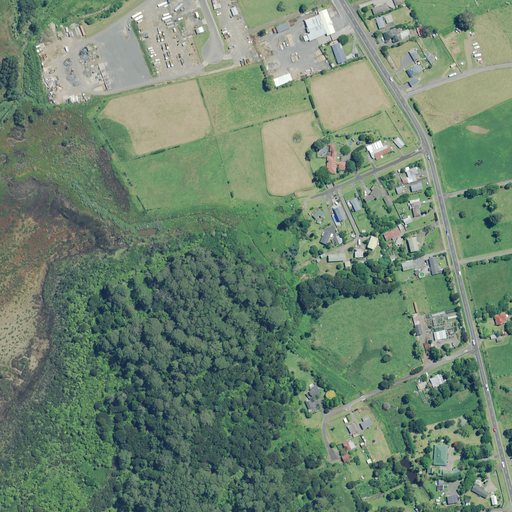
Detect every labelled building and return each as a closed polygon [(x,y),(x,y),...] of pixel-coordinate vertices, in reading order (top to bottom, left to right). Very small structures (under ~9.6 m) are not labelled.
[(218,0),(211,0),(214,9),(221,8),(218,0)] [(389,10),(387,3),(372,8),(375,15),(389,10)] [(310,33),(303,36),(305,42),(309,40),(310,41),(313,40),(324,35),(323,35),(326,33),(327,34),(327,36),(336,32),(327,8),(318,12),(319,15),(305,20),(310,33)] [(391,14),(384,16),(387,24),(393,21),(391,14)] [(382,17),(376,19),(379,29),(385,27),(382,17)] [(395,43),(406,38),(410,34),(408,29),(400,32),(398,27),(383,33),(386,40),(393,37),(395,43)] [(331,45),(335,57),(334,57),(337,64),(338,64),(347,61),(343,48),(341,48),(339,42),(331,45)] [(416,50),(410,54),(415,60),(420,57),(416,50)] [(432,54),(427,57),(430,62),(435,59),(432,54)] [(418,66),(417,64),(406,70),(411,77),(424,70),(421,64),(418,66)] [(290,73),(277,78),(280,85),(293,80),(290,73)] [(419,82),(416,77),(408,81),(412,87),(419,82)] [(398,137),(393,141),(393,142),(397,146),(397,145),(400,148),(405,144),(398,137)] [(373,159),(376,158),(377,160),(384,157),(382,155),(393,150),(391,145),(388,147),(387,145),(377,149),(375,143),(368,146),(373,159)] [(330,145),(330,148),(330,151),(332,151),(332,156),(327,156),(327,173),(331,173),(331,174),(336,174),(337,165),(339,165),(339,170),(347,170),(347,162),(337,162),(337,152),(336,152),(336,145),(330,145)] [(405,169),(404,170),(406,176),(407,178),(402,179),(404,184),(408,182),(408,183),(417,180),(415,175),(420,173),(419,169),(418,169),(417,167),(410,169),(409,167),(405,168),(405,169)] [(423,189),(422,183),(411,185),(413,192),(423,189)] [(367,203),(376,198),(377,199),(383,193),(376,187),(370,193),(371,194),(364,198),(367,203)] [(389,195),(384,198),(388,207),(393,204),(389,195)] [(362,209),(357,198),(350,201),(351,204),(352,204),(355,212),(362,209)] [(414,217),(422,215),(420,207),(422,206),(420,200),(411,202),(414,217)] [(346,219),(341,206),(335,209),(340,221),(346,219)] [(318,218),(320,216),(321,218),(326,214),(319,207),(311,214),(316,219),(318,218)] [(413,221),(410,217),(403,220),(405,225),(413,221)] [(401,234),(398,228),(384,234),(386,240),(392,238),(393,240),(398,238),(397,236),(401,234)] [(320,242),(326,245),(330,236),(332,237),(334,234),(324,230),(321,235),(323,236),(320,242)] [(341,235),(334,238),(337,245),(344,242),(341,235)] [(378,238),(371,236),(367,247),(374,250),(378,238)] [(403,239),(398,236),(395,245),(397,246),(397,244),(400,245),(401,244),(403,245),(404,242),(402,242),(403,239)] [(416,237),(408,239),(411,252),(419,250),(416,237)] [(363,249),(355,249),(355,257),(363,257),(363,249)] [(345,253),(328,254),(329,261),(345,260),(345,253)] [(439,269),(436,257),(429,259),(433,275),(442,273),(441,269),(439,269)] [(403,272),(414,269),(413,263),(417,262),(416,259),(401,263),(403,272)] [(414,303),(415,307),(412,308),(415,321),(414,321),(418,335),(423,334),(417,312),(419,312),(417,302),(414,303)] [(508,314),(506,315),(505,313),(494,316),(496,325),(505,323),(504,321),(509,320),(508,314)] [(435,340),(447,338),(446,330),(434,332),(435,340)] [(440,373),(429,378),(434,388),(445,383),(440,373)] [(426,381),(417,385),(419,390),(428,386),(426,381)] [(309,385),(311,388),(308,389),(310,391),(306,394),(310,399),(320,391),(316,385),(314,386),(312,383),(309,385)] [(364,430),(368,428),(369,429),(371,428),(370,426),(373,425),(370,418),(360,423),(364,430)] [(347,436),(356,431),(358,434),(360,433),(359,430),(356,424),(355,422),(347,426),(348,427),(343,429),(347,436)] [(352,443),(351,440),(343,444),(347,451),(356,447),(353,442),(352,443)] [(449,445),(435,444),(433,465),(447,466),(449,445)] [(351,459),(348,454),(341,457),(344,463),(351,459)] [(438,475),(454,477),(461,474),(458,467),(453,469),(453,471),(438,469),(438,475)] [(484,490),(485,489),(475,483),(471,490),(486,499),(490,494),(484,490)]
